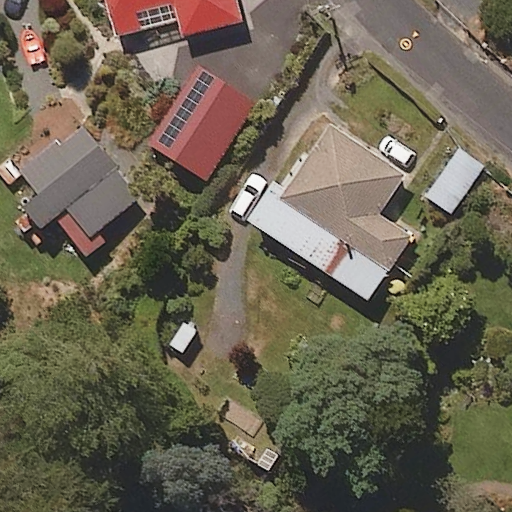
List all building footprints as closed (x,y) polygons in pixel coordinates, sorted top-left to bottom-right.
[(107,0),(117,34),(179,17),(184,34),(245,18),(240,0),(107,0)] [(257,99),(201,64),(152,142),(208,177),(257,99)] [(407,172),(332,121),(287,186),(277,180),(252,217),(371,298),(415,234),(380,211),(407,172)] [(138,200),(87,125),(24,168),(41,194),(26,204),(40,226),(58,215),(85,255),(107,240),(99,227),(138,200)] [(488,169),(460,149),(428,195),(456,214),(488,169)]
